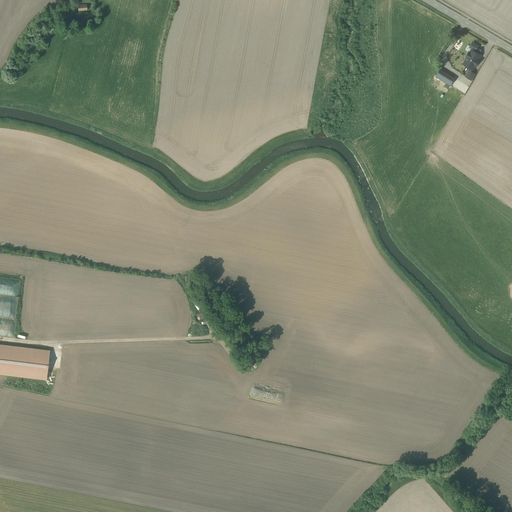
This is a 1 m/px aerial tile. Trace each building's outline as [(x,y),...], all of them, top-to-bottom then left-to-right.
[(91,11),(91,3),(78,5),(79,12),(91,11)] [(462,50),(470,55),(472,51),(469,49),(471,46),(462,40),(458,46),(457,47),(462,50)] [(459,55),(462,50),(457,47),(458,46),(455,44),(452,48),(454,48),(452,51),(459,55)] [(472,51),(470,55),(455,78),(441,70),(436,76),(450,85),(453,82),(461,87),(482,56),(478,54),(472,51)] [(49,350),(0,344),(0,374),(46,380),(49,350)]
